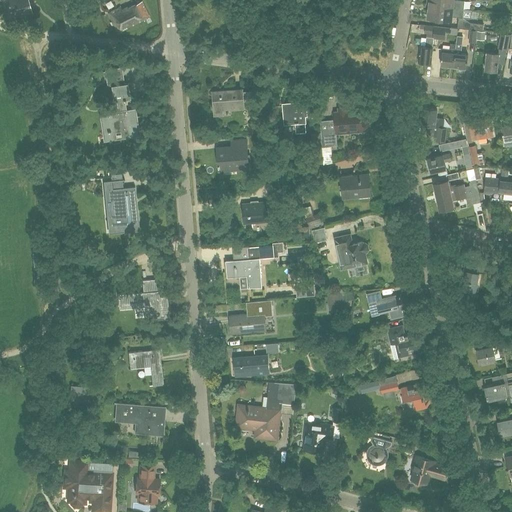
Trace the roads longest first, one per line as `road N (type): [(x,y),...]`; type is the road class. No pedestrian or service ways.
road 1 (residential): [(204,463),(172,52)]
road 2 (residential): [(483,511),(420,226)]
road 3 (track): [(37,35),(59,277),(54,314)]
road 4 (residential): [(391,80),(172,52)]
road 5 (residential): [(387,511),(204,463)]
road 6 (track): [(42,332),(41,450),(25,511)]
road 7 (track): [(172,52),(0,26)]
road 8 (track): [(54,314),(102,278),(187,242)]
road 9 (residential): [(420,226),(391,80)]
road 10 (residential): [(511,96),(391,80)]
